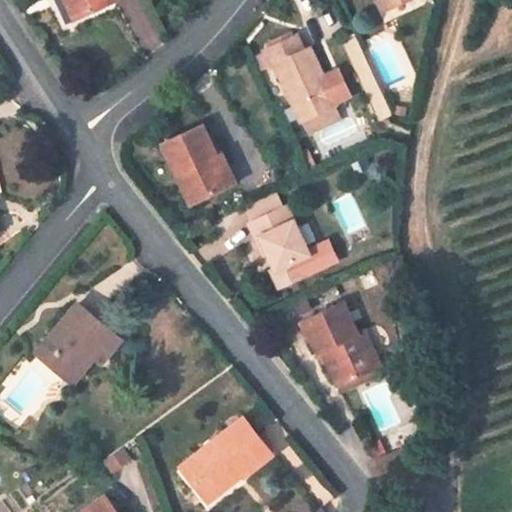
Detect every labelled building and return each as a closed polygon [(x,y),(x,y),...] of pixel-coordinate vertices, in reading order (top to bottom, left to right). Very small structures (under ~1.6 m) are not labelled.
[(79,17),(70,0),(64,0),(73,20),(79,17)] [(70,0),(79,17),(114,1),(114,0),(70,0)] [(390,7),(386,0),(378,0),(383,11),(390,7)] [(301,121),(336,105),(335,103),(322,76),(309,47),(303,50),(296,35),(264,49),(271,66),(273,65),(300,122),(301,121)] [(322,76),(335,103),(350,96),(337,69),(322,76)] [(342,119),(336,105),(301,121),(307,135),(342,119)] [(162,144),(191,204),(226,188),(212,159),(216,156),(201,125),(162,144)] [(216,156),(212,159),(226,188),(236,183),(221,154),(216,156)] [(246,203),(254,221),(283,208),(275,189),(246,203)] [(275,269),(271,271),(279,287),(304,275),(297,260),(309,254),(286,206),(283,208),(254,221),(249,224),(256,239),(260,238),(268,253),(275,269)] [(268,253),(260,238),(256,239),(264,255),(268,253)] [(318,353),(322,352),(338,386),(375,369),(359,334),(345,303),(304,322),(318,353)] [(78,304),(37,353),(64,377),(86,351),(94,358),(101,363),(120,339),(78,304)] [(366,331),(359,334),(375,369),(382,365),(366,331)] [(72,384),(94,358),(86,351),(64,377),(72,384)] [(377,374),(375,369),(338,386),(341,392),(377,374)] [(272,453),(244,418),(181,469),(204,497),(238,470),(243,476),(272,453)] [(105,460),(113,470),(129,458),(121,448),(105,460)] [(209,504),(243,476),(238,470),(204,497),(209,504)] [(116,511),(105,496),(84,511),(116,511)]
